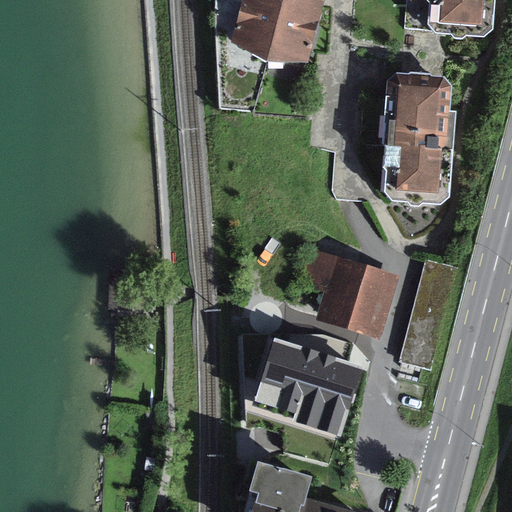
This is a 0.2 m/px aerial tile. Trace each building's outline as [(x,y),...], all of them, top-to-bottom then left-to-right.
[(282,0),(242,0),(232,40),(267,59),(282,0)] [(324,0),(282,0),(267,59),(309,63),(324,0)] [(468,35),(483,36),(493,27),(495,0),(406,0),(404,30),(450,33),(456,38),(463,39),(468,35)] [(424,200),(441,201),(450,194),(456,109),(450,109),(452,83),(444,73),(397,71),(387,78),(382,142),(387,143),(383,191),(390,199),(408,199),(412,205),(419,206),(424,200)] [(380,338),(399,276),(368,262),(308,248),(298,283),(324,291),(316,318),(380,338)] [(427,260),(399,363),(429,370),(456,267),(427,260)] [(351,409),(368,356),(312,339),(296,393),(351,409)] [(251,511),(360,511),(306,496),(313,472),(258,456),(249,486),(259,489),(251,511)]
